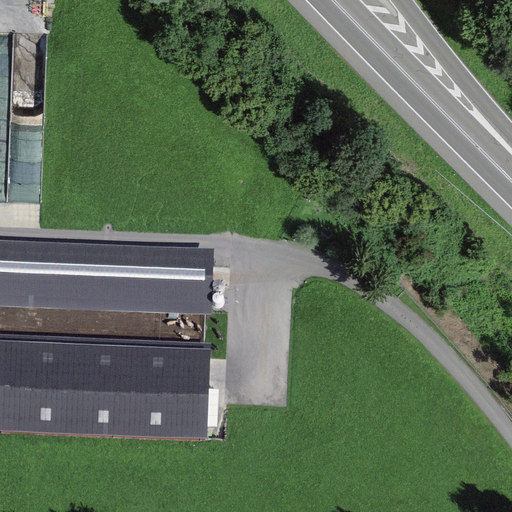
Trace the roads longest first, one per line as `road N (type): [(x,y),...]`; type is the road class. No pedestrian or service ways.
road 1 (track): [(511,432),(459,361),(410,315),(379,290),(296,253),(203,240),(0,231)]
road 2 (trunk): [(333,0),(511,180)]
road 3 (trunk): [(511,143),(403,0)]
